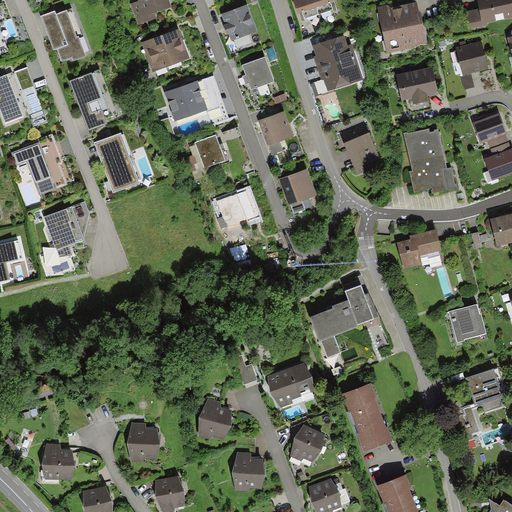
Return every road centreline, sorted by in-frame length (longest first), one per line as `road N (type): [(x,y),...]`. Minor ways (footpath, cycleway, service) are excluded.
road 1 (residential): [(197,0),(296,247),(322,244),(345,196)]
road 2 (residential): [(370,208),(365,243),(422,380),(454,511)]
road 3 (residential): [(21,0),(112,245),(106,266)]
road 4 (residential): [(275,0),(345,196)]
road 5 (residential): [(370,208),(460,213),(511,195)]
road 6 (residential): [(298,511),(253,395)]
